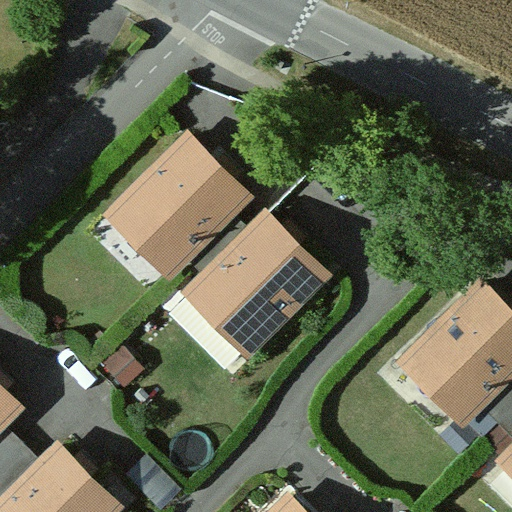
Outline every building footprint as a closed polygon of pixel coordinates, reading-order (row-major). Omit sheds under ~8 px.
[(167,275),(251,190),(184,123),(176,131),(99,209),(108,217),(167,275)] [(332,268),(263,201),(179,287),(247,354),(332,268)] [(481,404),(497,420),(511,405),(511,302),(481,271),(396,355),(462,422),(481,404)] [(106,363),(128,387),(149,368),(127,344),(106,363)] [(0,457),(20,437),(3,420),(23,400),(0,376),(0,457)] [(511,405),(497,420),(511,435),(511,438),(494,455),(511,473),(511,405)] [(36,453),(20,437),(0,457),(0,511),(112,511),(122,502),(96,475),(55,434),(36,453)] [(309,511),(285,487),(259,511),(309,511)]
